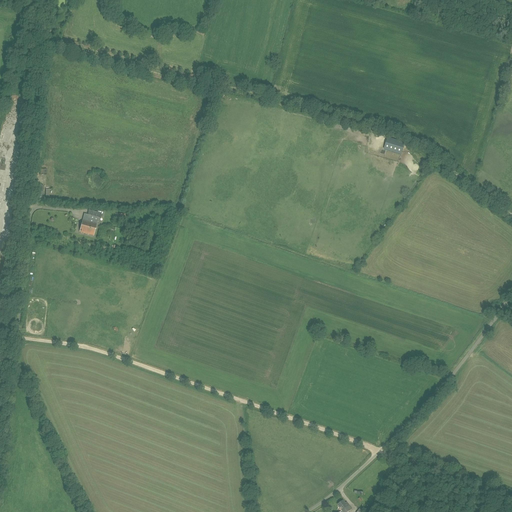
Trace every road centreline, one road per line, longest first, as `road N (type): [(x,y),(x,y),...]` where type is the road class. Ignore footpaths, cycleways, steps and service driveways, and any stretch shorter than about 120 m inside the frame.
road 1 (track): [(511,498),(95,349),(38,339)]
road 2 (unclassified): [(308,511),(409,422),(511,292)]
road 3 (track): [(511,217),(398,137),(271,103)]
